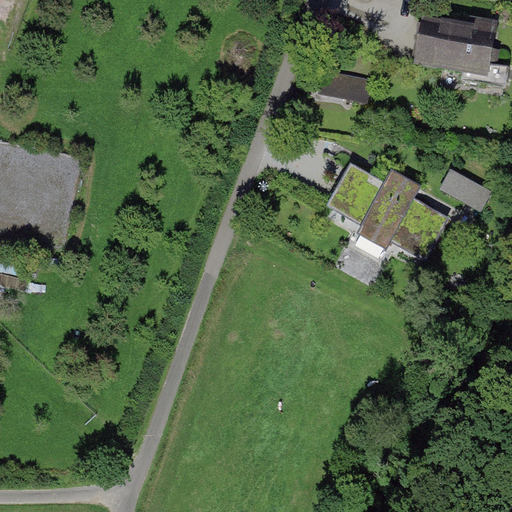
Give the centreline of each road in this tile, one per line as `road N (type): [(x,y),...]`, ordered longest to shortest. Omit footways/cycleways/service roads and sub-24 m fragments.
road 1 (residential): [(313,0),(211,276)]
road 2 (track): [(211,276),(127,511)]
road 3 (track): [(0,495),(136,487)]
